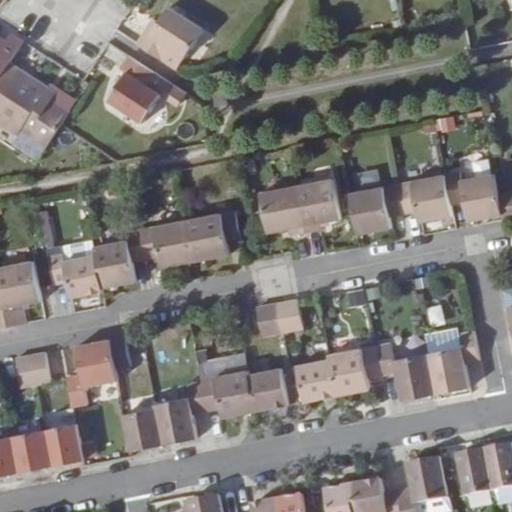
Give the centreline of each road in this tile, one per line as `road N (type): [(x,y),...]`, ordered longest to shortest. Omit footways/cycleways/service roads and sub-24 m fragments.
road 1 (residential): [(510,410),(479,273),(463,253),(425,252),(0,341)]
road 2 (residential): [(131,482),(510,410)]
road 3 (residential): [(0,507),(131,482)]
